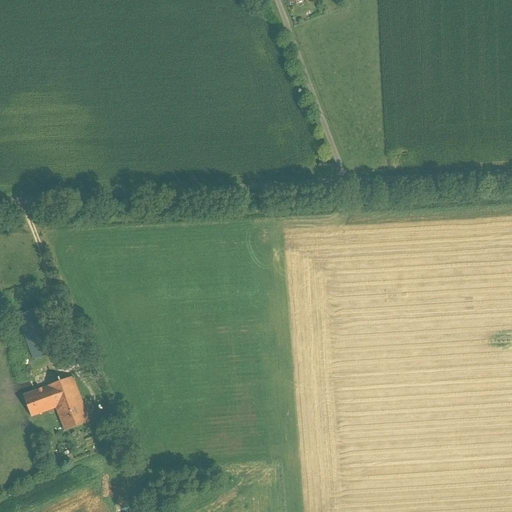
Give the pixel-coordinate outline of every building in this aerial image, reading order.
[(17,291),(6,294),(8,301),(19,298),(17,291)] [(45,306),(19,316),(35,360),(62,350),(45,306)] [(29,380),(18,350),(9,353),(19,383),(29,380)] [(57,408),(82,399),(74,377),(24,396),(32,417),(57,408)] [(82,399),(57,408),(66,431),(90,422),(82,399)]
